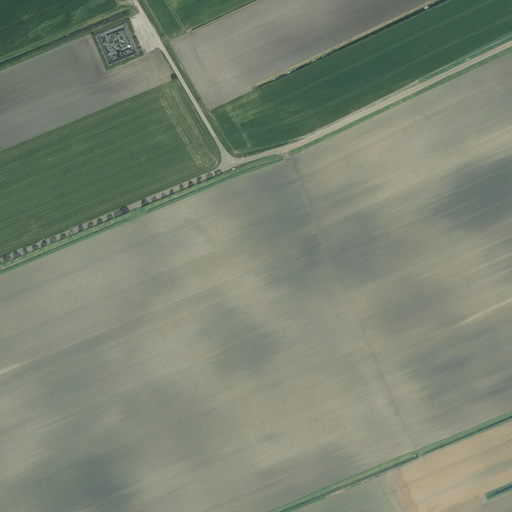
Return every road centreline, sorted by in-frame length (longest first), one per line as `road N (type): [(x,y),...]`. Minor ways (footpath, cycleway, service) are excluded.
road 1 (unclassified): [(231,165),(288,148),(511,43)]
road 2 (unclassified): [(0,261),(231,165)]
road 3 (unclassified): [(231,165),(134,0)]
